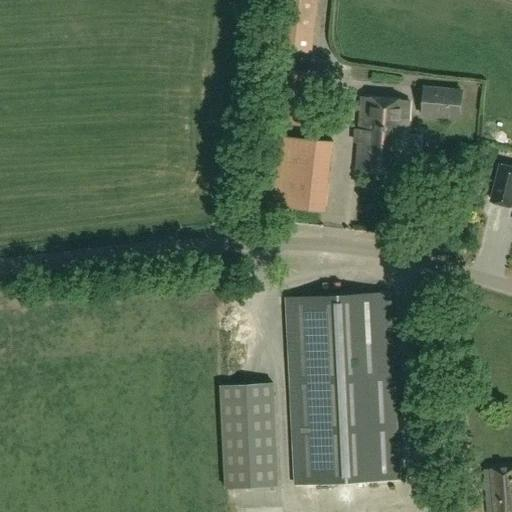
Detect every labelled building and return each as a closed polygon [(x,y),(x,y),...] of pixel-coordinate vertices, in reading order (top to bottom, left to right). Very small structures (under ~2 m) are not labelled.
[(312,53),(317,0),(283,0),(278,49),(312,53)] [(322,129),(327,72),(279,67),(273,121),(322,129)] [(462,91),(425,88),(423,116),(460,119),(462,91)] [(405,174),(410,101),(362,97),(357,170),(405,174)] [(325,212),(333,141),(290,137),(282,208),(325,212)] [(511,163),(505,162),(495,198),(511,202),(511,163)] [(397,480),(388,292),(289,297),(298,485),(397,480)] [(164,308),(110,310),(110,334),(152,333),(152,320),(165,319),(164,308)] [(225,489),(278,486),(272,383),(220,386),(225,489)] [(511,511),(511,467),(485,469),(487,511),(511,511)]
